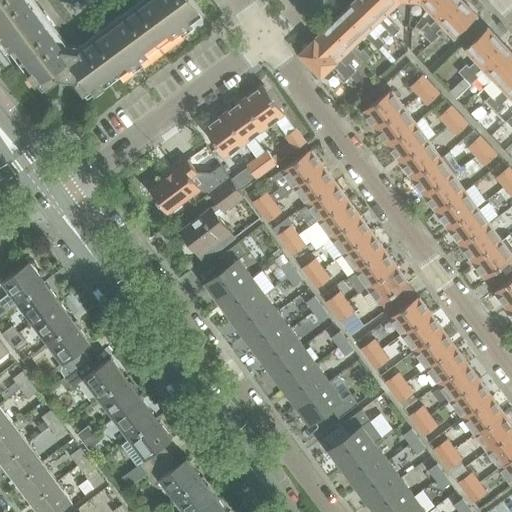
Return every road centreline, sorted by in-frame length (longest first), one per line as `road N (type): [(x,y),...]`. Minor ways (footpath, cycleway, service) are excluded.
road 1 (residential): [(333,511),(83,172)]
road 2 (residential): [(271,44),(511,374)]
road 3 (tertiary): [(286,511),(49,189)]
road 4 (residential): [(83,172),(271,44)]
